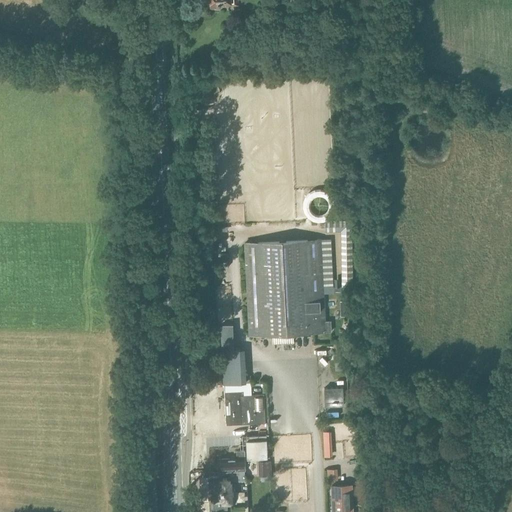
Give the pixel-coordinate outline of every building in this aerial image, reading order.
[(210,0),(211,9),(220,8),(219,3),(228,2),(228,6),(238,6),(238,2),(232,2),(231,0),(210,0)] [(247,276),(250,335),(331,331),(331,320),(325,320),(323,294),(343,293),(348,293),(352,292),(351,220),(326,221),(327,223),(327,228),(327,230),(343,229),(344,286),(329,287),(327,239),(245,243),(247,276)] [(245,366),(224,368),(224,383),(242,382),(251,381),(251,375),(246,375),(245,366)] [(224,383),(225,391),(227,424),(266,422),(265,394),(252,394),(251,382),(247,382),(242,382),(224,383)] [(343,405),(343,387),(324,387),(325,406),(343,405)] [(270,457),(269,434),(243,436),(243,444),(247,444),(247,449),(248,458),(270,457)] [(219,471),(229,470),(229,476),(232,475),(232,480),(239,480),(239,481),(245,480),(245,470),(246,470),(245,450),(237,450),(237,458),(225,459),(225,457),(223,458),(223,459),(218,459),(218,471),(219,471)] [(270,474),(270,459),(260,460),(260,475),(270,474)] [(336,469),(327,469),(328,479),(337,479),(336,469)] [(213,477),(209,477),(209,488),(210,511),(216,511),(227,511),(226,503),(230,502),(231,501),(237,501),(236,490),(233,490),(232,480),(232,475),(229,476),(229,470),(219,471),(219,476),(213,477)] [(333,483),(333,511),(353,511),(352,482),(333,483)]
